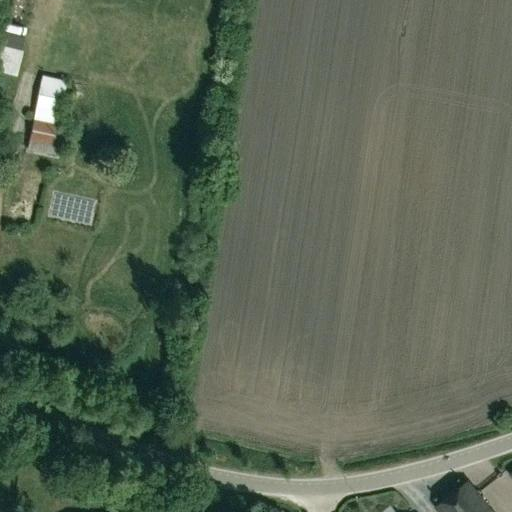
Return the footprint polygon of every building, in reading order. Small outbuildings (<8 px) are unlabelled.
[(40,27),(49,29),(54,9),(45,6),(40,27)] [(0,36),(0,44),(21,50),(24,40),(1,33),(0,36)] [(21,50),(0,44),(0,69),(14,73),(21,50)] [(66,79),(42,74),(35,107),(59,112),(66,79)] [(26,148),(50,153),(62,156),(68,126),(33,119),(26,148)] [(437,511),(494,511),(467,479),(434,507),(437,511)]
